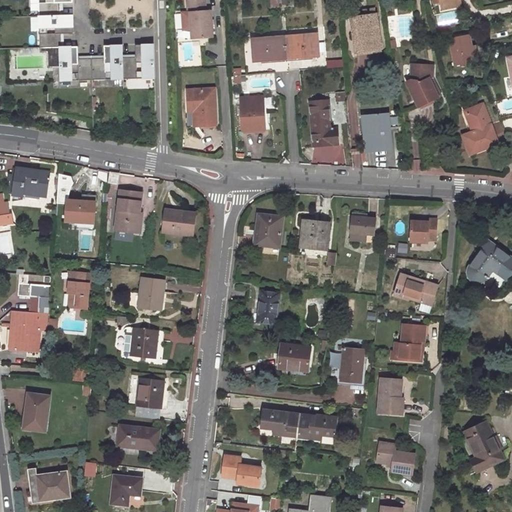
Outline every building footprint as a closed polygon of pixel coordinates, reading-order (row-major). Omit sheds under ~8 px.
[(60,3),(72,2),(72,0),(38,0),(39,16),(60,16),(60,3)] [(188,13),(189,39),(210,38),(209,12),(204,12),(203,0),(185,0),(186,13),(188,13)] [(441,10),(461,6),(460,1),(440,5),(441,10)] [(61,47),(61,34),(73,33),(73,15),(60,16),(39,16),(40,48),(60,47),(61,47)] [(381,51),(377,16),(351,20),(356,55),(381,51)] [(178,40),(187,40),(187,30),(178,31),(178,40)] [(252,62),(317,57),(315,36),(250,41),(252,62)] [(473,48),(470,37),(451,41),(456,67),(476,62),(473,48)] [(123,79),(154,78),(154,44),(136,45),(136,57),(123,58),(123,79)] [(123,79),(123,58),(122,45),(104,46),(105,58),(91,59),(92,80),(123,79)] [(92,80),(91,59),(78,59),(78,47),(61,47),(60,47),(61,81),(92,80)] [(248,63),(249,71),(284,69),(284,61),(248,63)] [(432,68),(414,69),(415,83),(411,85),(421,110),(441,103),(433,82),(432,68)] [(435,68),(432,68),(433,82),(441,103),(445,101),(436,80),(435,68)] [(187,91),(189,110),(197,109),(198,128),(217,127),(214,90),(187,91)] [(263,129),(261,97),(241,98),(243,131),(263,129)] [(331,126),(329,103),(309,105),(313,145),(332,143),(332,147),(337,146),(335,126),(331,126)] [(470,156),(508,141),(501,122),(491,125),(482,104),(473,108),(475,111),(465,115),(472,132),(462,136),(470,156)] [(193,113),(194,128),(198,128),(197,109),(189,110),(189,113),(193,113)] [(390,149),(386,114),(363,117),(366,151),(390,149)] [(46,198),(50,174),(18,169),(14,195),(23,197),(24,194),(46,198)] [(119,174),(110,172),(109,183),(118,184),(119,174)] [(138,215),(141,194),(120,192),(115,230),(133,233),(135,214),(138,215)] [(95,222),(96,205),(84,204),(84,201),(68,200),(67,220),(95,222)] [(0,223),(13,222),(12,218),(10,218),(10,214),(6,214),(5,203),(0,203),(0,223)] [(193,234),(195,212),(166,209),(163,231),(193,234)] [(138,215),(135,214),(133,233),(139,233),(142,215),(138,215)] [(278,247),(282,217),(259,214),(255,244),(278,247)] [(377,233),(378,217),(353,216),(352,232),(369,233),(377,233)] [(421,222),(413,221),(411,242),(429,243),(429,240),(436,240),(438,220),(429,219),(429,222),(421,222)] [(323,251),(326,225),(304,222),(301,248),(323,251)] [(511,265),(511,258),(487,240),(469,265),(467,268),(466,270),(466,273),(467,276),(472,280),(474,280),(477,280),(480,279),(482,278),(484,275),(488,277),(489,276),(487,272),(489,269),(491,268),(496,270),(504,276),(511,265)] [(90,307),(91,282),(95,282),(95,270),(70,269),(69,292),(71,292),(77,292),(76,306),(90,307)] [(433,305),(439,285),(402,273),(395,293),(433,305)] [(165,279),(142,277),(139,306),(158,308),(160,292),(163,292),(165,279)] [(17,282),(16,296),(32,297),(31,313),(14,312),(13,324),(50,327),(50,324),(50,317),(52,285),(17,282)] [(259,321),(277,324),(280,295),(262,293),(263,291),(247,290),(245,307),(260,308),(259,321)] [(424,340),(426,325),(404,323),(402,341),(396,341),(395,350),(399,350),(399,358),(422,360),(422,349),(421,349),(422,340),(424,340)] [(11,349),(37,351),(39,330),(49,331),(50,328),(50,327),(13,324),(11,349)] [(157,358),(160,330),(134,328),(131,356),(157,358)] [(306,372),(310,349),(281,345),(278,369),(306,372)] [(359,385),(363,352),(339,350),(336,382),(359,385)] [(71,381),(90,383),(91,369),(72,368),(71,381)] [(402,378),(381,376),(378,410),(397,412),(398,395),(400,395),(402,378)] [(161,408),(163,380),(139,378),(137,407),(161,408)] [(47,430),(51,397),(27,394),(24,412),(28,412),(26,428),(47,430)] [(262,412),(261,430),(282,432),(282,437),(292,438),(293,433),(297,433),(299,415),(262,412)] [(335,419),(299,415),(297,433),(301,434),(301,438),(312,439),(313,435),(333,437),(335,419)] [(503,458),(486,420),(464,431),(476,457),(471,459),(476,471),(503,458)] [(157,452),(159,430),(121,425),(118,448),(157,452)] [(412,471),(415,450),(395,447),(395,441),(379,439),(377,459),(392,461),(391,468),(412,471)] [(240,460),(223,458),(221,479),(237,481),(236,486),(258,488),(260,470),(239,467),(240,460)] [(85,463),(85,476),(95,476),(95,463),(85,463)] [(33,502),(40,502),(36,476),(35,468),(28,469),(33,502)] [(69,498),(66,472),(36,476),(40,502),(69,498)] [(139,497),(141,480),(113,476),(110,504),(126,506),(128,495),(139,497)] [(289,511),(328,511),(330,499),(312,497),(309,511),(301,511),(290,511),(289,511)] [(401,511),(403,504),(382,502),(381,511),(401,511)]
